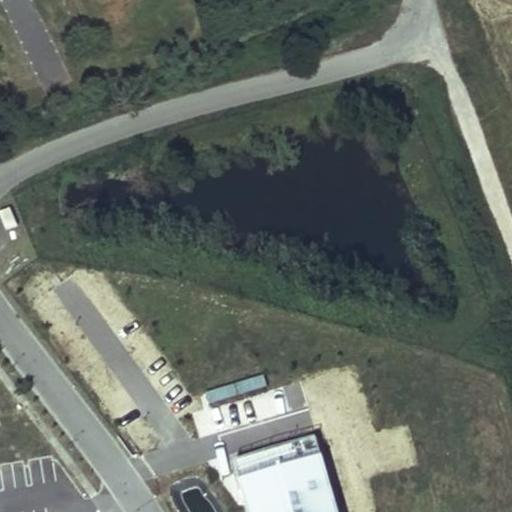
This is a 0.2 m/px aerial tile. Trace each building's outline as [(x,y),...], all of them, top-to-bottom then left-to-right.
[(53,342),(79,324),(63,300),(37,317),(53,342)] [(78,324),(57,346),(69,356),(89,334),(78,324)] [(276,368),(304,363),(299,336),(271,341),(276,368)] [(268,341),(254,343),(259,372),(273,370),(268,341)] [(342,511),(325,439),(239,460),(251,511),(342,511)]
